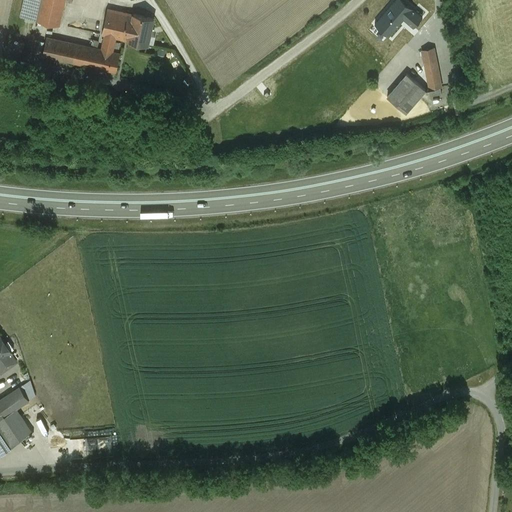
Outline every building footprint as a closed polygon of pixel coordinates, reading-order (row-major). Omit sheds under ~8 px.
[(64,0),(35,0),(31,18),(59,25),(64,0)] [(412,8),(403,0),(395,0),(375,23),(389,35),(390,34),(394,38),(408,22),(418,30),(426,20),(412,8)] [(102,50),(47,37),(43,55),(116,71),(120,54),(112,52),(115,37),(128,40),(134,15),(108,9),(102,34),(105,35),(102,50)] [(134,15),(128,40),(147,45),(153,18),(134,14),(134,15)] [(434,47),(421,49),(424,62),(420,63),(424,85),(428,84),(429,89),(442,87),(434,47)] [(425,89),(407,73),(387,96),(405,112),(425,89)] [(0,335),(0,366),(7,362),(9,365),(16,360),(10,352),(11,351),(10,350),(14,348),(8,340),(5,342),(0,335)] [(20,386),(0,399),(0,410),(4,416),(29,399),(20,386)] [(4,416),(0,410),(0,452),(20,439),(4,416)]
